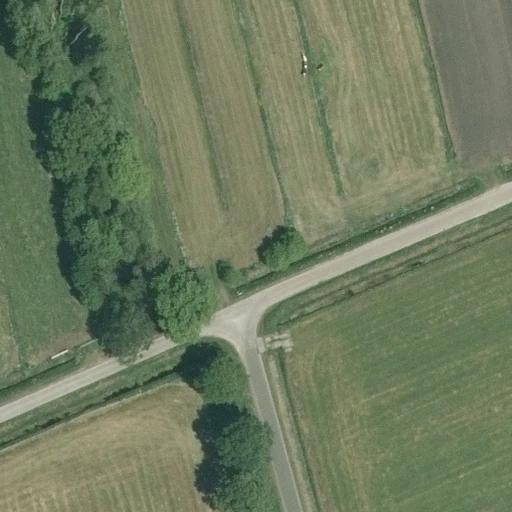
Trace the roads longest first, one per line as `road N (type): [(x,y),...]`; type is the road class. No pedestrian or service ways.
road 1 (unclassified): [(236,313),(511,191)]
road 2 (unclassified): [(0,415),(236,313)]
road 3 (unclassified): [(289,511),(236,313)]
